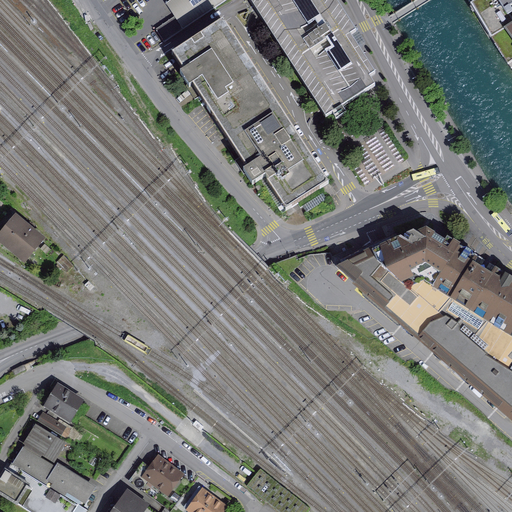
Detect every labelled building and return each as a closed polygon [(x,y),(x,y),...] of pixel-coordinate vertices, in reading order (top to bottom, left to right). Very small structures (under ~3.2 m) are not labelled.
[(165,41),(226,0),(171,0),(166,4),(175,17),(157,30),(165,41)] [(248,0),(257,13),(323,113),(326,118),(332,114),(336,121),(346,114),(342,107),(375,86),(369,78),(375,74),(360,52),(362,51),(355,40),(352,35),(356,32),(334,0),(248,0)] [(491,38),(493,37),(511,25),(511,0),(478,0),(472,4),(470,5),(491,38)] [(223,22),(172,55),(183,72),(180,74),(189,88),(192,86),(243,163),(246,169),(243,171),(252,185),(266,176),(269,181),(267,182),(286,211),(297,204),(300,208),(323,194),(320,189),(329,183),(223,22)] [(511,25),(493,37),(509,63),(511,60),(511,25)] [(344,116),(340,119),(352,138),(357,135),(344,116)] [(325,119),(320,122),(328,134),(333,131),(325,119)] [(331,123),(344,142),(348,140),(335,121),(331,123)] [(43,239),(16,217),(0,236),(0,241),(24,261),(43,239)] [(413,232),(398,238),(440,274),(458,247),(459,245),(447,237),(445,241),(426,230),(423,234),(424,234),(422,237),(413,232)] [(376,249),(336,267),(511,417),(511,339),(478,321),(490,276),(491,275),(474,264),(477,259),(458,247),(440,274),(398,238),(376,249)] [(494,269),(491,275),(490,276),(478,321),(511,339),(511,277),(505,273),(504,275),(499,272),(494,269)] [(80,401),(58,387),(45,408),(48,410),(50,407),(69,419),(80,401)] [(80,504),(90,487),(57,467),(55,470),(23,451),(15,464),(80,504)] [(159,455),(144,477),(169,495),(185,473),(159,455)] [(260,469),(247,485),(280,511),(306,511),(310,508),(260,469)] [(27,486),(5,472),(0,480),(0,491),(17,502),(27,486)] [(203,489),(188,511),(189,511),(224,511),(228,507),(203,489)] [(156,511),(128,492),(113,511),(156,511)]
